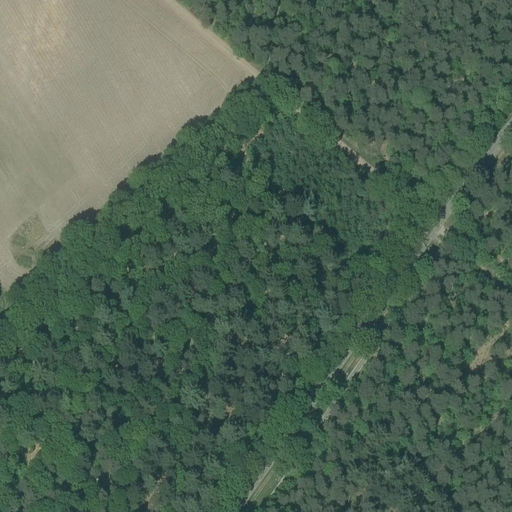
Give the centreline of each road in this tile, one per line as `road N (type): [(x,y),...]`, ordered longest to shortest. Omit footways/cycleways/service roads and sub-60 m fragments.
road 1 (tertiary): [(229,511),(432,222),(511,127)]
road 2 (track): [(6,328),(265,85)]
road 3 (track): [(265,85),(432,222)]
road 4 (track): [(166,0),(265,85)]
